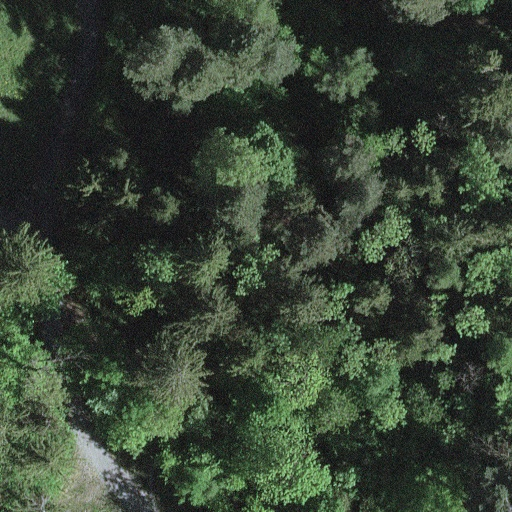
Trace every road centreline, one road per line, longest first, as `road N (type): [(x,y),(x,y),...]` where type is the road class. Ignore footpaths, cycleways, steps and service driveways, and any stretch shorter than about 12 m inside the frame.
road 1 (track): [(48,274),(62,144),(106,0)]
road 2 (track): [(102,479),(48,274)]
